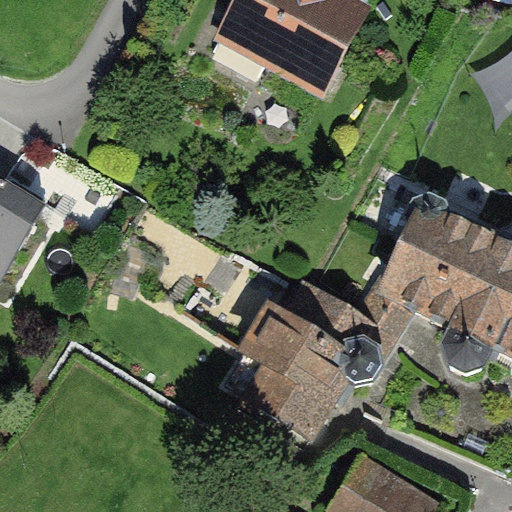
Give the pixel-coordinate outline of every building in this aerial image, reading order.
[(366,0),(230,0),(213,34),(321,89),(366,0)] [(510,116),(511,115),(511,53),(482,73),(510,116)] [(54,194),(0,163),(0,284),(1,285),(54,194)] [(511,243),(416,200),(372,295),(401,308),(445,328),(438,342),(447,366),(466,372),(484,366),(493,350),(511,358),(511,243)] [(300,286),(286,312),(267,300),(236,353),(256,363),(235,397),(319,444),(349,386),(374,384),(397,341),(386,334),(360,320),(300,286)] [(401,308),(372,295),(360,320),(386,334),(401,308)] [(446,511),(452,503),(362,451),(326,511),(446,511)]
